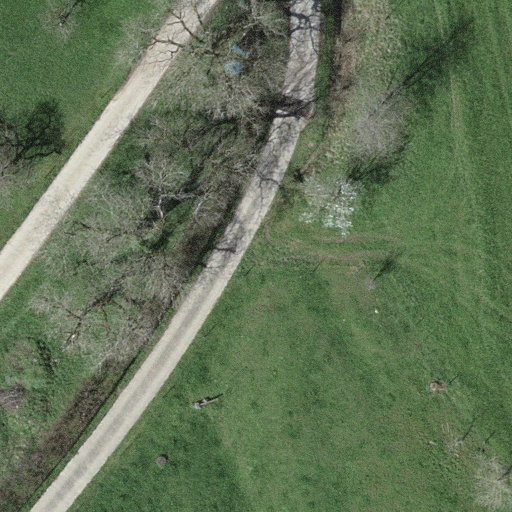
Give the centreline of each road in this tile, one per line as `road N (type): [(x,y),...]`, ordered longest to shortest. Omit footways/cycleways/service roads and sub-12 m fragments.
road 1 (track): [(303,0),(298,72),(280,136),(205,297),(44,511)]
road 2 (track): [(200,0),(0,276)]
